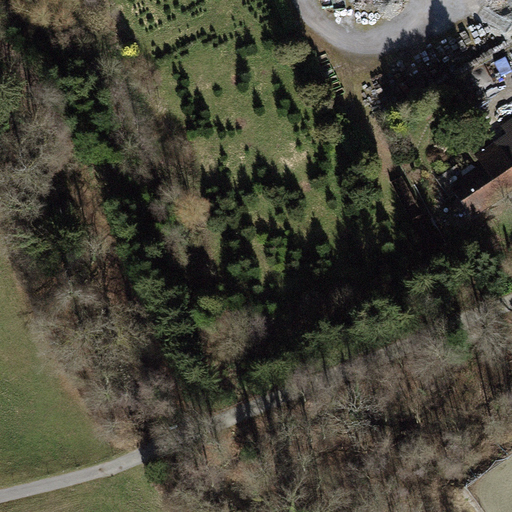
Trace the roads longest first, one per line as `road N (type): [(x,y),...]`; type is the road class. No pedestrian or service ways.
road 1 (track): [(193,437),(41,100),(22,66),(0,49)]
road 2 (unclassified): [(511,307),(193,437)]
road 3 (unclassified): [(0,495),(155,457),(193,437)]
